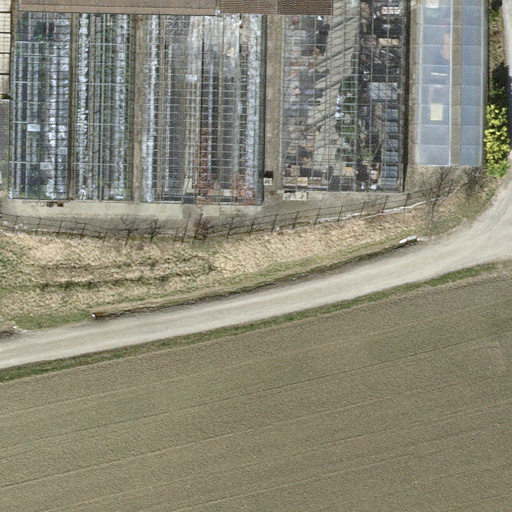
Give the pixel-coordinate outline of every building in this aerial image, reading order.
[(222,23),(222,0),(20,0),(20,18),(222,23)] [(222,0),(222,23),(288,25),(334,26),(334,0),(222,0)] [(334,0),(334,26),(288,25),(283,190),(414,194),(414,166),(418,0),(334,0)] [(489,0),(418,0),(414,166),(485,168),(489,0)] [(222,23),(20,18),(15,204),(283,211),(283,190),(288,25),(222,23)]
